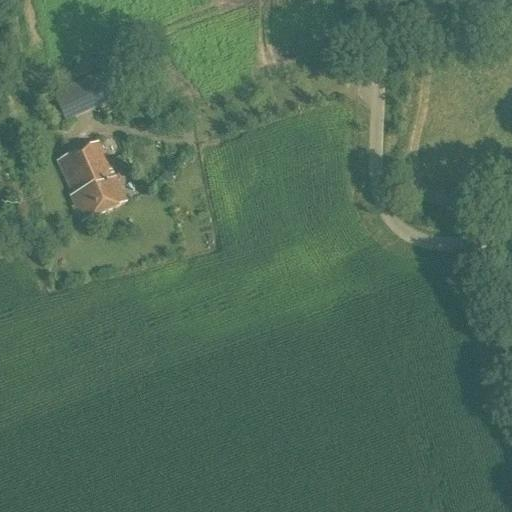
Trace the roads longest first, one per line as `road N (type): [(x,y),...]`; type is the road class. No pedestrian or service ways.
road 1 (unclassified): [(377,87),(373,181),(381,209),(403,235),(470,242),(511,231)]
road 2 (track): [(511,430),(470,242)]
